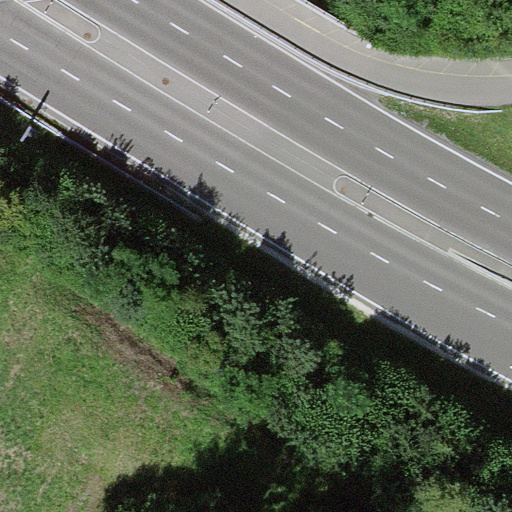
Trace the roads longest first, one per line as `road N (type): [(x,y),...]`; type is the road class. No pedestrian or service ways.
road 1 (secondary): [(0,32),(511,331)]
road 2 (secondary): [(511,221),(135,0)]
